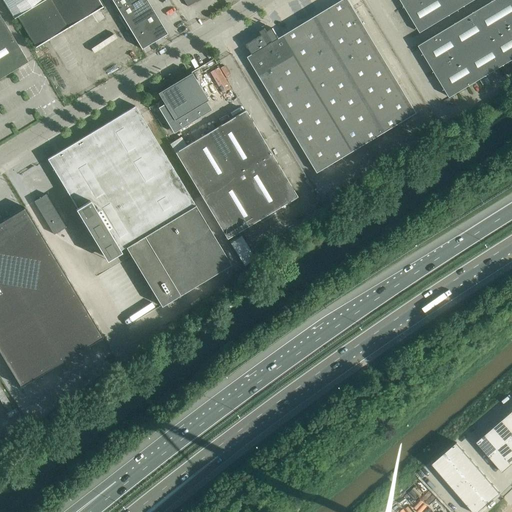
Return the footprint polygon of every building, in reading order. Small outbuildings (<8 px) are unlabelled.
[(35,47),(102,6),(98,0),(1,0),(13,18),(16,16),(35,47)] [(111,0),(118,10),(133,0),(111,0)] [(125,23),(151,7),(146,0),(133,0),(118,10),(125,23)] [(417,112),(355,9),(348,0),(340,0),(278,38),(273,28),(266,32),(265,30),(261,33),(262,34),(246,44),(246,45),(245,45),(245,46),(246,46),(246,47),(247,48),(248,47),(252,54),(247,56),(317,172),(417,112)] [(400,0),(404,7),(420,32),(458,9),(473,0),(400,0)] [(511,0),(492,0),(418,45),(449,97),(511,59),(511,0)] [(146,28),(154,41),(167,33),(151,7),(125,23),(133,35),(146,28)] [(0,77),(27,61),(0,15),(0,77)] [(133,35),(141,49),(154,41),(146,28),(133,35)] [(42,65),(53,91),(66,86),(56,60),(42,65)] [(222,90),(230,86),(219,66),(211,70),(222,90)] [(161,100),(156,103),(157,103),(164,115),(173,131),(202,114),(211,109),(205,100),(206,99),(193,78),(191,74),(191,73),(191,72),(190,73),(191,73),(174,83),(173,83),(174,84),(171,85),(170,85),(171,86),(161,91),(165,97),(161,100)] [(135,106),(92,131),(183,282),(188,290),(230,264),(225,256),(227,255),(179,176),(167,156),(135,106)] [(245,110),(175,152),(227,238),(297,196),(245,110)] [(92,131),(48,158),(78,207),(75,208),(82,220),(106,260),(120,252),(120,251),(126,247),(161,306),(188,290),(183,282),(92,131)] [(34,201),(48,225),(60,218),(46,194),(34,201)] [(0,352),(20,386),(103,336),(24,207),(0,221),(0,352)] [(254,259),(240,235),(229,242),(243,266),(254,259)] [(511,413),(510,412),(502,419),(511,431),(511,413)] [(511,431),(502,419),(493,427),(506,442),(511,437),(511,431)] [(493,427),(485,434),(498,449),(506,442),(493,427)] [(485,434),(476,442),(489,457),(498,449),(485,434)] [(456,442),(444,453),(451,461),(464,451),(456,442)] [(511,448),(506,442),(498,449),(511,465),(511,463),(511,448)] [(498,449),(489,457),(502,472),(511,465),(498,449)] [(464,451),(451,461),(458,470),(471,459),(464,451)] [(444,453),(431,464),(439,472),(451,461),(444,453)] [(471,459),(458,470),(466,478),(478,467),(471,459)] [(451,461),(439,472),(446,480),(458,470),(451,461)] [(478,467),(466,478),(473,486),(485,476),(478,467)] [(458,470),(446,480),(453,489),(466,478),(458,470)] [(485,476),(473,486),(480,495),(492,484),(485,476)] [(466,478),(453,489),(460,497),(473,486),(466,478)] [(492,484),(480,495),(487,503),(500,493),(492,484)] [(473,486),(460,497),(468,506),(480,495),(473,486)] [(480,495),(468,506),(473,511),(477,511),(487,503),(480,495)]
